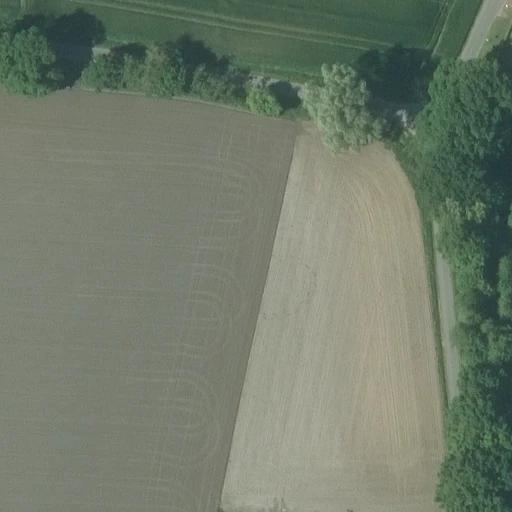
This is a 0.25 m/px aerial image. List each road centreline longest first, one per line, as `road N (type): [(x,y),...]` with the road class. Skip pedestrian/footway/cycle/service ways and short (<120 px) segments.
road 1 (unclassified): [(0,47),(439,124)]
road 2 (unclassified): [(468,511),(435,151),(439,124)]
road 3 (unclassified): [(439,124),(492,0)]
